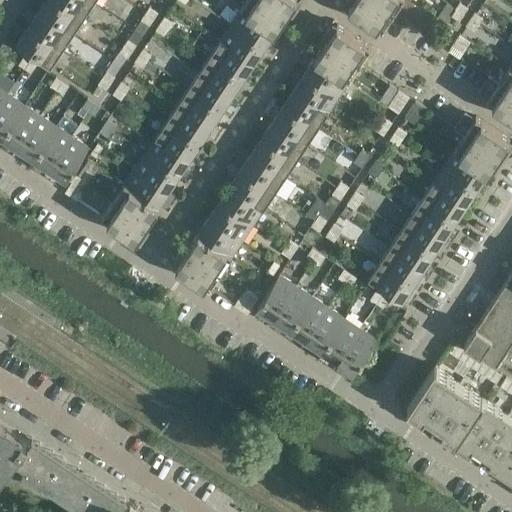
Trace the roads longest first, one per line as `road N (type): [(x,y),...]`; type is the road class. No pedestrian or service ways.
road 1 (residential): [(380,411),(0,160)]
road 2 (residential): [(199,511),(0,378)]
road 3 (unclassified): [(380,411),(511,212)]
road 4 (unclassified): [(511,127),(323,3)]
road 5 (residential): [(511,501),(380,411)]
